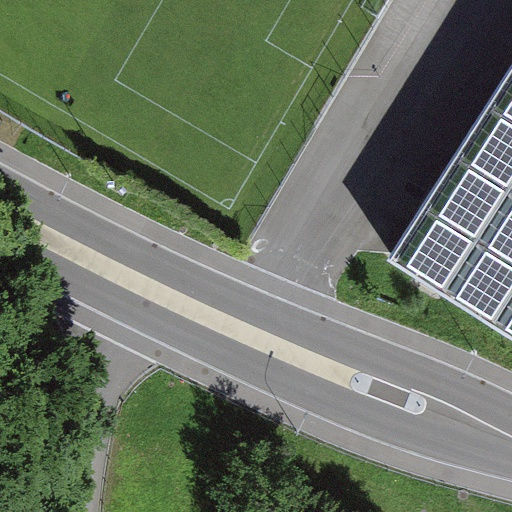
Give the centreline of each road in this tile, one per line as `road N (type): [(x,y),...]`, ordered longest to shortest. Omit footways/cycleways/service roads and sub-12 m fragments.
road 1 (secondary): [(0,227),(139,294),(511,442)]
road 2 (track): [(139,294),(94,388),(72,511)]
